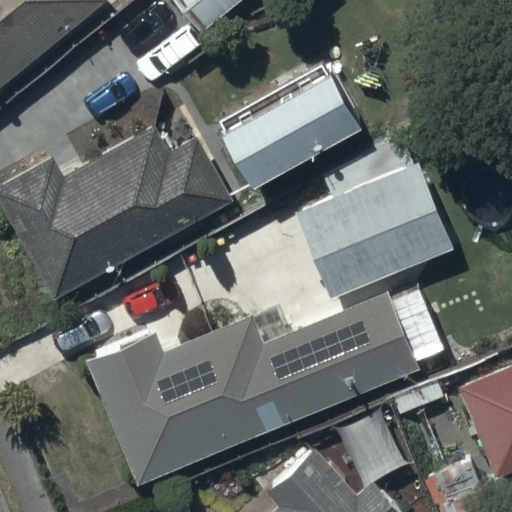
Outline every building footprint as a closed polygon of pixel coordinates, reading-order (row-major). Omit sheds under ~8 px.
[(0,0),(0,76),(89,0),(0,0)] [(183,0),(201,22),(228,0),(299,0),(302,2),(304,0),(183,0)] [(322,45),(220,102),(256,166),(364,106),(333,50),(327,54),(322,45)] [(52,141),(0,170),(0,189),(55,286),(233,185),(197,121),(171,135),(157,110),(64,163),(52,141)] [(401,125),(320,159),(330,182),(295,197),(332,285),(456,233),(420,146),(411,150),(401,125)] [(87,346),(140,472),(421,355),(418,346),(444,335),(416,269),(391,280),(389,275),(264,327),(252,299),(165,336),(157,317),(87,346)] [(511,351),(458,373),(492,458),(511,449),(511,351)] [(279,492),(257,511),(403,511),(412,505),(375,466),(357,482),(313,436),(267,479),(279,492)]
